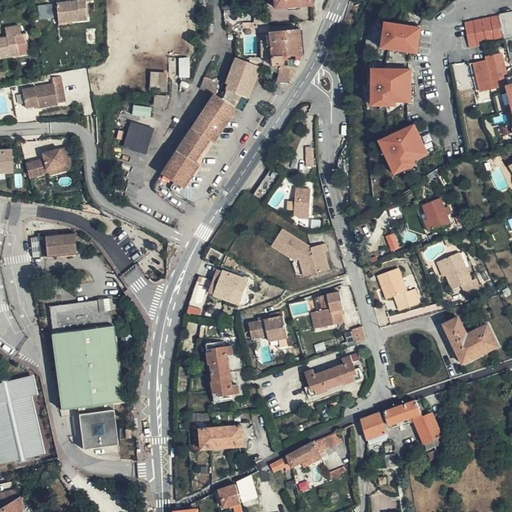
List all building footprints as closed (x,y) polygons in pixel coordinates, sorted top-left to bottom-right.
[(70,11),(71,15),(90,14),(88,0),(59,0),(61,12),(70,11)] [(40,18),(58,16),(57,2),(39,3),(40,18)] [(498,16),(461,24),(466,48),(503,40),(498,16)] [(0,49),(1,49),(2,54),(21,50),(18,33),(25,32),(23,22),(8,25),(10,34),(0,35),(0,49)] [(278,77),(292,78),(305,52),(304,24),(273,27),(275,56),(282,55),(282,61),(285,61),(283,67),(278,77)] [(383,51),(415,56),(419,32),(387,26),(383,51)] [(191,76),(190,56),(179,57),(181,76),(191,76)] [(511,89),(511,90),(509,82),(503,56),(486,60),(487,63),(475,66),(482,96),(507,90),(511,111),(511,89)] [(256,67),(239,60),(229,84),(247,91),(256,67)] [(256,67),(247,91),(252,93),(261,68),(256,67)] [(169,87),(167,69),(150,71),(152,89),(169,87)] [(217,88),(224,78),(209,72),(203,82),(217,88)] [(410,102),(411,73),(373,72),(372,107),(395,107),(395,102),(410,102)] [(61,98),(69,97),(65,80),(58,81),(57,79),(24,86),(28,104),(41,102),(41,105),(61,101),(61,98)] [(202,147),(211,135),(235,100),(217,88),(163,167),(176,175),(172,180),(174,185),(179,188),(183,182),(185,181),(206,150),(202,147)] [(235,100),(211,135),(215,137),(239,103),(235,100)] [(134,113),(151,115),(151,106),(134,105),(134,113)] [(124,146),(148,152),(155,125),(131,119),(124,146)] [(430,147),(418,120),(383,137),(399,169),(418,159),(416,156),(430,147)] [(29,157),(33,171),(52,168),(52,164),(69,160),(66,143),(48,147),(49,153),(29,157)] [(0,166),(17,165),(14,144),(0,146),(0,166)] [(268,196),(285,170),(274,162),(256,188),(268,196)] [(312,216),(314,185),(299,184),(296,212),(301,215),(312,216)] [(448,203),(443,193),(426,200),(431,214),(427,215),(431,226),(452,217),(451,211),(454,210),(452,202),(448,203)] [(395,212),(406,207),(403,199),(391,204),(395,212)] [(426,200),(422,201),(427,215),(431,214),(426,200)] [(325,246),(323,239),(313,241),(286,223),(275,239),(297,253),(301,252),(308,251),(313,268),(330,264),(325,246)] [(41,233),(43,252),(81,247),(78,228),(48,231),(48,228),(40,229),(41,233)] [(35,253),(43,252),(41,233),(33,234),(35,253)] [(442,255),(448,269),(453,283),(463,280),(468,289),(480,284),(476,275),(473,275),(461,247),(442,255)] [(308,251),(301,252),(305,271),(313,268),(308,251)] [(444,271),(448,269),(442,255),(439,256),(444,271)] [(407,287),(398,263),(377,271),(385,294),(395,291),(399,305),(420,299),(415,285),(407,287)] [(240,297),(251,274),(229,265),(218,289),(240,297)] [(339,304),(341,303),(338,285),(325,288),(326,294),(322,295),(323,304),(320,305),(317,306),(320,321),(341,318),(339,308),(339,304)] [(326,294),(325,288),(318,289),(320,305),(323,304),(322,295),(326,294)] [(109,303),(98,305),(100,316),(110,314),(109,303)] [(100,316),(98,305),(48,311),(52,335),(51,336),(61,414),(78,412),(83,454),(118,449),(113,407),(122,406),(110,314),(100,316)] [(314,322),(320,321),(317,306),(311,306),(314,322)] [(266,336),(284,333),(281,311),(247,317),(249,333),(265,330),(266,336)] [(498,341),(487,319),(469,329),(460,311),(443,320),(464,360),(498,341)] [(354,338),(365,334),(361,321),(350,325),(354,338)] [(213,399),(231,394),(230,388),(238,386),(236,378),(231,379),(224,350),(231,348),(229,340),(221,341),(220,335),(203,339),(211,375),(207,377),(213,399)] [(359,371),(363,369),(360,360),(355,361),(351,350),(343,353),(344,358),(315,369),(313,364),(306,366),(310,378),(303,380),(307,391),(327,384),(326,382),(343,376),(344,379),(360,373),(359,371)] [(253,364),(249,365),(252,374),(261,371),(259,367),(253,364)] [(0,442),(3,457),(45,448),(32,391),(38,389),(34,371),(0,378),(0,442)] [(425,409),(420,396),(408,400),(413,413),(416,412),(425,409)] [(400,403),(406,420),(408,419),(408,417),(414,415),(413,413),(408,400),(400,403)] [(400,403),(387,408),(392,422),(398,420),(399,423),(406,420),(400,403)] [(425,409),(416,412),(417,417),(424,436),(432,434),(444,430),(437,409),(428,412),(425,409)] [(364,416),(363,417),(370,433),(370,441),(390,434),(390,433),(380,410),(364,416)] [(201,443),(242,439),(241,419),(200,422),(201,443)] [(337,428),(317,437),(322,447),(344,438),(340,427),(337,428)] [(425,439),(428,447),(435,444),(434,441),(432,434),(424,436),(425,439)] [(296,446),(290,449),(295,461),(305,457),(323,449),(322,447),(317,437),(296,446)] [(441,452),(442,451),(441,447),(438,439),(434,441),(435,444),(428,447),(431,456),(434,454),(438,464),(444,461),(441,452)] [(290,449),(272,458),(276,465),(287,460),(290,464),(295,461),(290,449)] [(323,449),(305,457),(307,462),(325,454),(323,449)] [(398,465),(396,453),(389,454),(391,466),(398,465)] [(347,461),(332,467),(334,474),(349,467),(347,461)] [(253,474),(238,479),(244,501),(259,497),(253,474)] [(151,496),(150,482),(142,482),(143,496),(151,496)] [(218,487),(217,487),(218,490),(220,490),(225,505),(242,500),(238,482),(222,487),(218,487)] [(18,504),(13,496),(0,499),(0,511),(17,511),(15,506),(18,504)]
